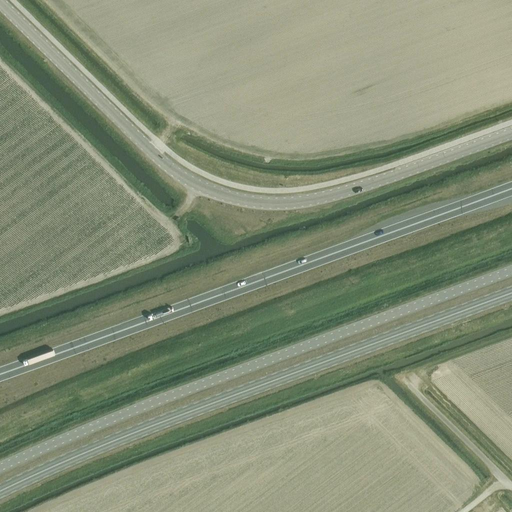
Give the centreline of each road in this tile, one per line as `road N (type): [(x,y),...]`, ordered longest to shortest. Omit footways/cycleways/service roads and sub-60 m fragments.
road 1 (secondary): [(0,3),(172,170),(244,201),(314,199),(511,133)]
road 2 (secondary): [(0,491),(134,432),(511,293)]
road 3 (unclassified): [(511,270),(0,468)]
road 4 (trunk): [(511,188),(0,373)]
road 5 (track): [(511,485),(405,379)]
